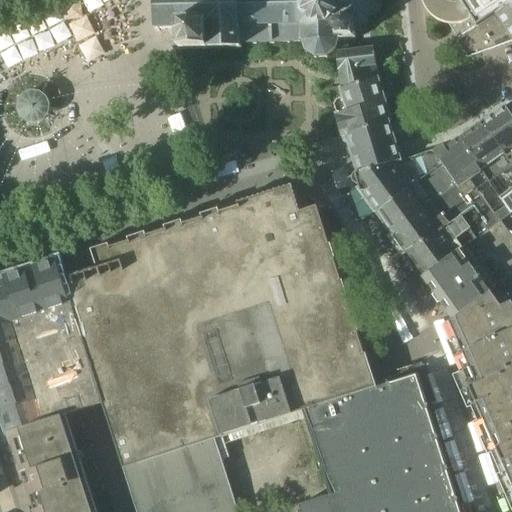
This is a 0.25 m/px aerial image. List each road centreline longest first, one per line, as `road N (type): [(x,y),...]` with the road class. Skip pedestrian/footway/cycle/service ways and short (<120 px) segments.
road 1 (residential): [(419,128),(164,213)]
road 2 (residential): [(164,213),(87,0)]
road 3 (residential): [(164,213),(0,268)]
